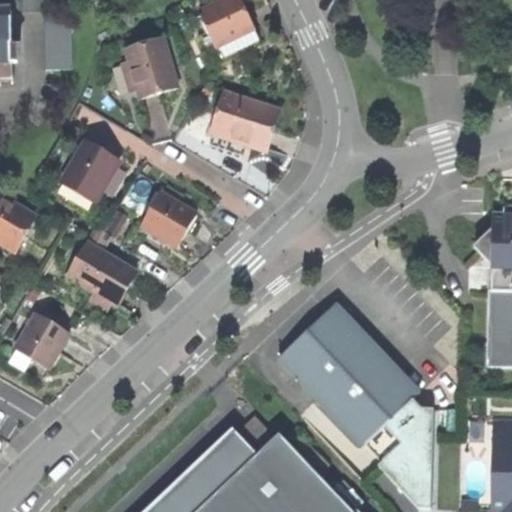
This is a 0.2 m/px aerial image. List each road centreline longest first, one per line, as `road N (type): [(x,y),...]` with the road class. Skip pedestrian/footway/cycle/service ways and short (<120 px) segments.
road 1 (residential): [(0,499),(305,205),(335,153)]
road 2 (residential): [(335,153),(420,159),(511,133)]
road 3 (residential): [(335,153),(337,101),(294,0)]
